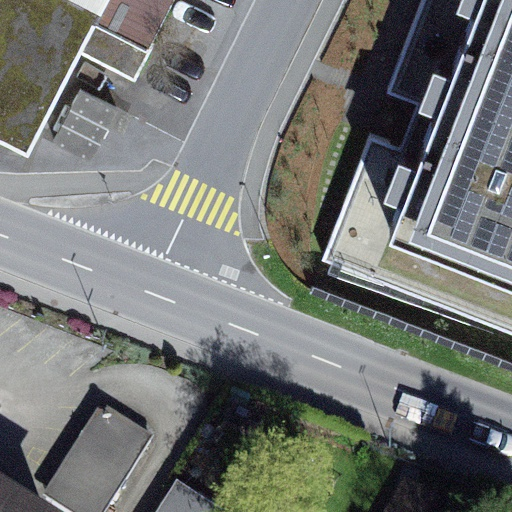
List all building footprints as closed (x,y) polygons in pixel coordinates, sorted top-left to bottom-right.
[(173,0),(104,0),(102,5),(91,0),(0,0),(0,131),(28,146),(78,48),(135,76),(173,0)] [(372,135),(325,256),(511,327),(511,0),(424,0),(390,89),(419,100),(401,146),(372,135)] [(121,110),(82,89),(55,141),(93,161),(121,110)] [(109,511),(153,442),(100,409),(43,501),(59,511),(109,511)] [(447,511),(405,483),(385,511),(447,511)] [(217,511),(176,487),(161,511),(217,511)] [(0,511),(14,511),(0,503),(0,511)]
